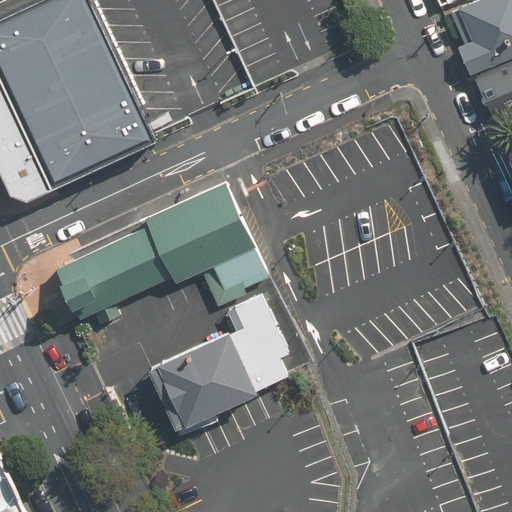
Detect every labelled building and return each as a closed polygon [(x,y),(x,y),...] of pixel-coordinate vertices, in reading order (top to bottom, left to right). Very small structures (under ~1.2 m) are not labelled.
[(154,131),(91,0),(27,0),(0,13),(0,62),(55,178),(154,131)] [(511,0),(470,0),(458,6),(473,39),(460,44),(473,73),(511,55),(511,0)] [(511,57),(474,74),(496,124),(511,117),(511,57)] [(271,272),(226,181),(55,265),(84,325),(212,262),(228,293),(271,272)] [(300,370),(265,294),(236,308),(243,323),(153,364),(181,425),(300,370)] [(0,511),(18,511),(0,471),(0,511)]
